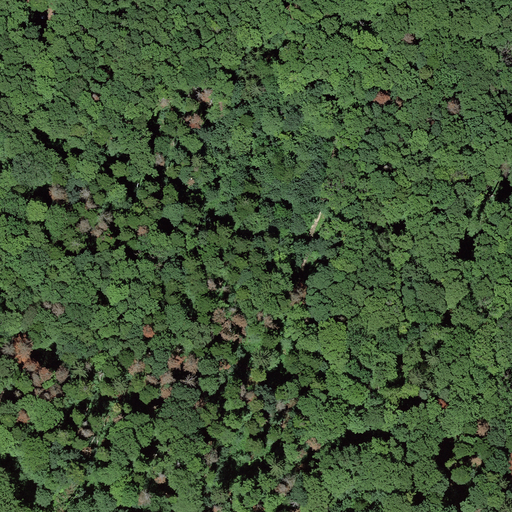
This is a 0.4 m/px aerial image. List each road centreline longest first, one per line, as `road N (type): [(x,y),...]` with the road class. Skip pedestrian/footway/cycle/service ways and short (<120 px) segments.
road 1 (track): [(343,0),(345,93),(333,181),(307,234),(303,288),(312,333),(387,511)]
road 2 (track): [(0,402),(20,323),(99,125),(135,0)]
